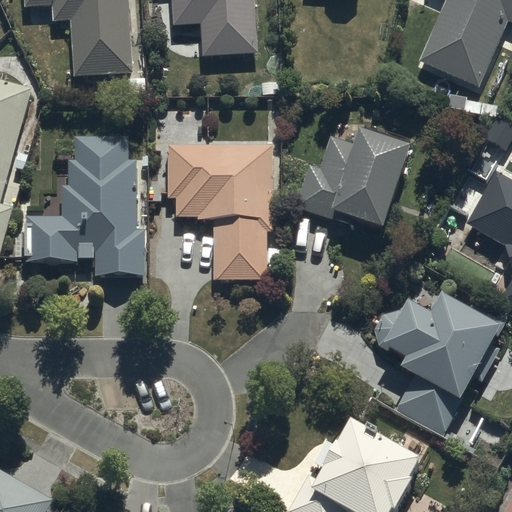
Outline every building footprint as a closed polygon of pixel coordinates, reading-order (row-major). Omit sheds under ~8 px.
[(77,87),(136,81),(129,0),(26,0),(27,16),(56,16),(55,29),(72,28),(77,87)] [(205,65),(260,62),(256,0),(173,0),(176,34),(203,33),(205,65)] [(511,0),(441,0),(451,4),(422,67),(481,94),(509,30),(511,31),(511,0)] [(0,265),(14,217),(0,212),(0,207),(32,96),(0,86),(0,265)] [(302,219),(386,246),(412,166),(328,140),(302,219)] [(99,288),(141,288),(139,146),(71,147),(72,220),(27,221),(28,272),(98,271),(99,288)] [(216,291),(269,291),(271,151),(172,150),(171,227),(217,228),(216,291)] [(511,293),(502,311),(511,316),(511,183),(500,177),(469,233),(508,255),(511,268),(511,293)] [(398,418),(445,444),(509,333),(474,313),(467,325),(444,313),(433,332),(406,317),(381,359),(420,381),(398,418)] [(402,511),(425,469),(353,432),(323,492),(311,485),(296,511),(402,511)] [(0,511),(52,511),(54,510),(0,479),(0,511)]
